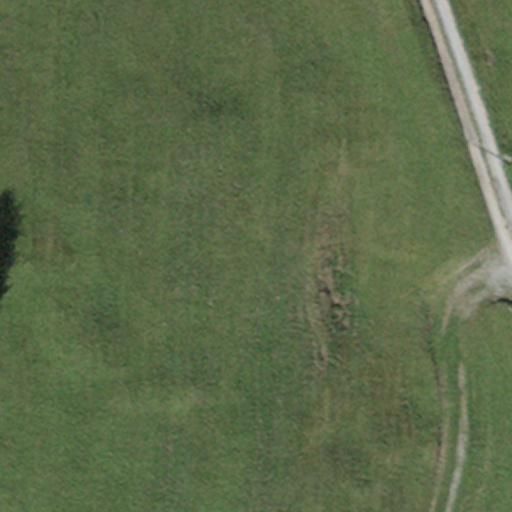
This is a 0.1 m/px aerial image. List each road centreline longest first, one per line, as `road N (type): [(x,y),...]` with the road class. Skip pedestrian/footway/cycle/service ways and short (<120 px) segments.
road 1 (track): [(511,272),(466,292),(449,334),(458,447),(441,511)]
road 2 (track): [(511,238),(429,0)]
